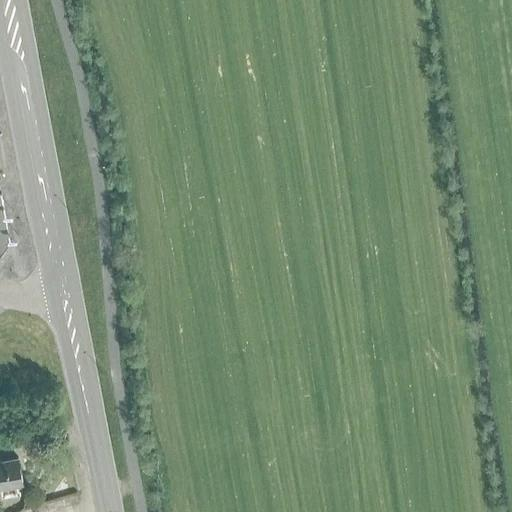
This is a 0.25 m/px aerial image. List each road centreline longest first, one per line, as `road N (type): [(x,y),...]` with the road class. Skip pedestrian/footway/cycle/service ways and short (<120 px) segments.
road 1 (unclassified): [(7,0),(61,290)]
road 2 (unclassified): [(105,511),(61,290)]
